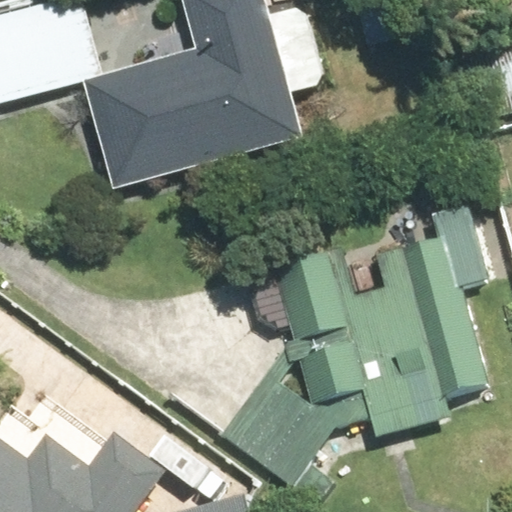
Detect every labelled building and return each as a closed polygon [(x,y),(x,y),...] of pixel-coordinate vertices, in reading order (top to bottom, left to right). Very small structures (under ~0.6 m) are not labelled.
[(82,0),(79,0),(0,23),(0,111),(106,80),(82,0)] [(155,69),(96,85),(126,195),(312,145),(299,98),(341,86),(320,8),(282,18),(277,0),(192,0),(193,2),(176,7),(184,35),(148,44),(155,69)] [(355,250),(287,266),(304,344),(226,439),(306,489),(348,431),(378,422),(382,442),(450,426),(446,408),(501,391),(478,294),(497,289),(479,210),(441,219),(447,243),(386,257),(394,291),(367,298),(355,250)] [(0,421),(0,511),(148,511),(176,476),(125,437),(119,445),(62,401),(45,424),(15,402),(0,421)] [(259,511),(257,503),(227,511),(259,511)]
